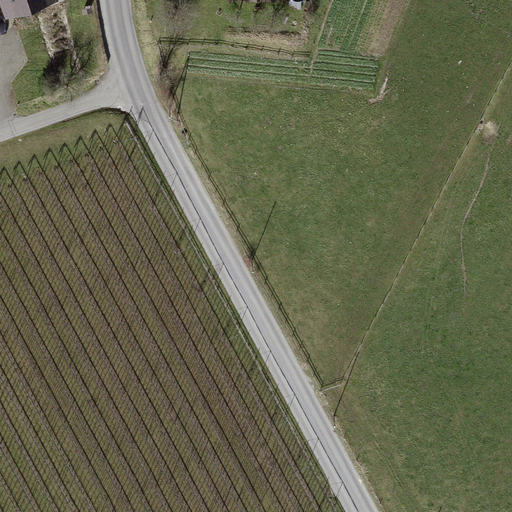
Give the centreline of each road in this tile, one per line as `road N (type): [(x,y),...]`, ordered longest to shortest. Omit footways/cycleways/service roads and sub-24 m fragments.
road 1 (unclassified): [(363,511),(142,84),(124,0)]
road 2 (track): [(142,84),(0,129)]
